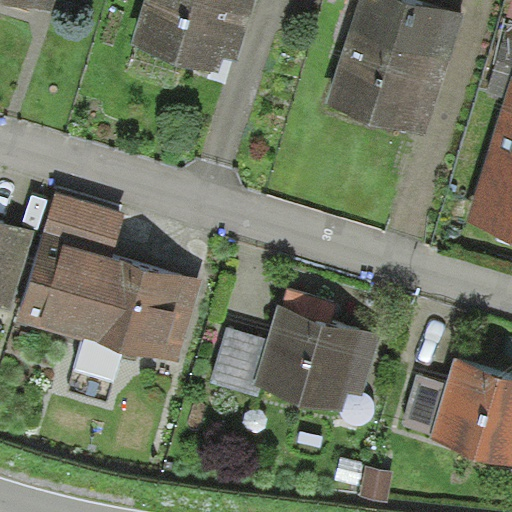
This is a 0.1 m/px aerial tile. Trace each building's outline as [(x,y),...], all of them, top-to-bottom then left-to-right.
[(141,0),(130,37),(230,70),(252,0),(141,0)] [(415,0),(369,0),(338,98),(423,125),(458,14),(415,0)] [(55,187),(21,313),(87,330),(72,385),(115,397),(130,341),(175,353),(197,270),(108,246),(119,204),(55,187)] [(0,303),(6,306),(31,228),(0,217),(0,303)] [(226,326),(211,378),(252,390),(256,374),(337,398),(360,321),(279,297),(267,338),(226,326)] [(511,369),(463,356),(443,429),(511,447),(511,369)]
